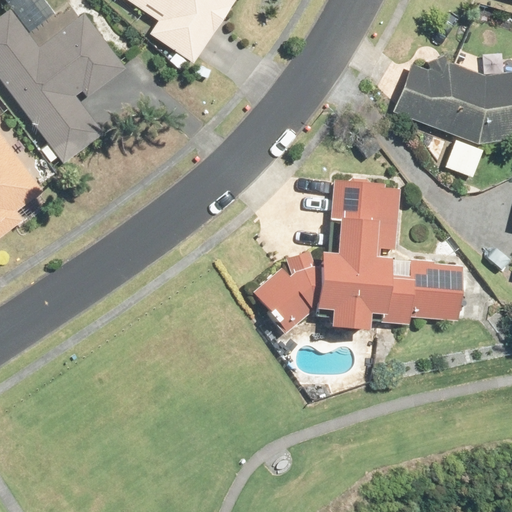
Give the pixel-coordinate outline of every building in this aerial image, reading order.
[(142,34),(187,64),(229,0),(117,0),(150,21),(142,34)] [(0,10),(0,94),(48,161),(93,129),(69,96),(77,91),(82,97),(120,70),(80,14),(33,47),(4,8),(0,10)] [(511,72),(485,76),(448,63),(446,57),(430,63),(432,69),(428,71),(413,65),(394,111),(478,145),(511,139),(511,72)] [(475,148),(447,140),(439,170),(467,178),(475,148)] [(0,228),(12,220),(5,212),(36,188),(0,141),(0,228)] [(332,313),(331,330),(374,333),(375,318),(382,318),(381,323),(412,326),(412,319),(459,323),(464,266),(382,258),(382,252),(397,253),(403,184),(335,179),(331,220),(342,221),(339,253),(323,252),(322,264),(310,263),(307,253),(287,260),(291,273),(288,276),(280,266),(249,292),(284,334),(312,311),(332,313)]
